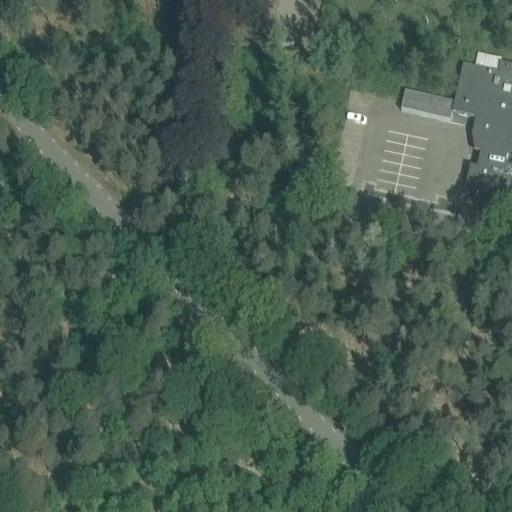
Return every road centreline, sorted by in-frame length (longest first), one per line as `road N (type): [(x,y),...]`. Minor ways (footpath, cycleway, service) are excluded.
road 1 (tertiary): [(418,511),(0,76)]
road 2 (track): [(228,0),(190,153),(158,186)]
